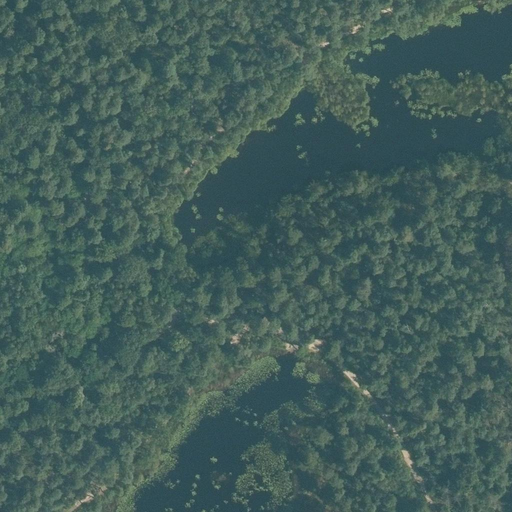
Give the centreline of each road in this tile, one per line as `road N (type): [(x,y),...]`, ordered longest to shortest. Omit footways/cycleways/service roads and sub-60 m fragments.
road 1 (track): [(0,53),(85,198),(146,275)]
road 2 (track): [(181,314),(168,332),(0,418)]
